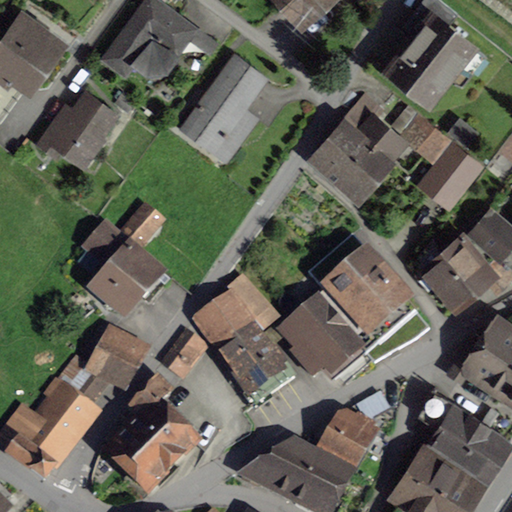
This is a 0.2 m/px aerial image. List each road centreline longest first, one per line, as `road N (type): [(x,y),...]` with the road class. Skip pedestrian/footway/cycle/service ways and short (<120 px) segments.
road 1 (residential): [(299,158),(101,428),(76,502)]
road 2 (residential): [(187,492),(437,346)]
road 3 (residential): [(459,326),(299,158)]
road 4 (residential): [(374,511),(437,346)]
road 5 (residential): [(339,96),(213,0)]
